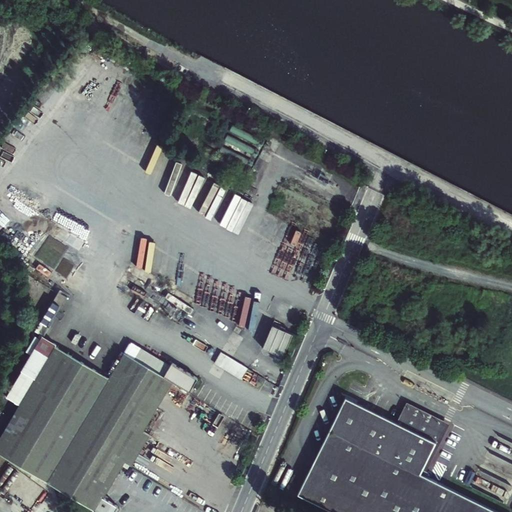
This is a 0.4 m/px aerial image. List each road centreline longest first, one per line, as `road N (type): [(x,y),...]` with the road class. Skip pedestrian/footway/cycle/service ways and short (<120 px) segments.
road 1 (unclassified): [(241,511),(386,165)]
road 2 (unknown): [(282,413),(166,338),(113,289),(88,218),(88,170)]
road 3 (unknown): [(88,170),(329,301)]
